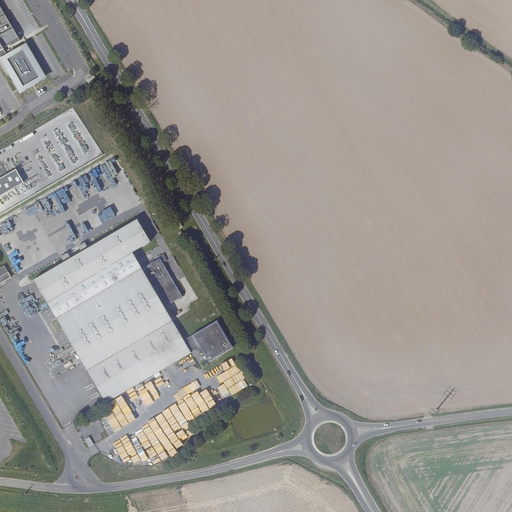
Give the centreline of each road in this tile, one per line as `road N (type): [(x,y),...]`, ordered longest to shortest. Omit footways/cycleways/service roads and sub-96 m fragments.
road 1 (primary): [(71,0),(302,392)]
road 2 (tertiary): [(276,453),(105,488),(0,483)]
road 3 (tertiary): [(511,411),(385,428)]
